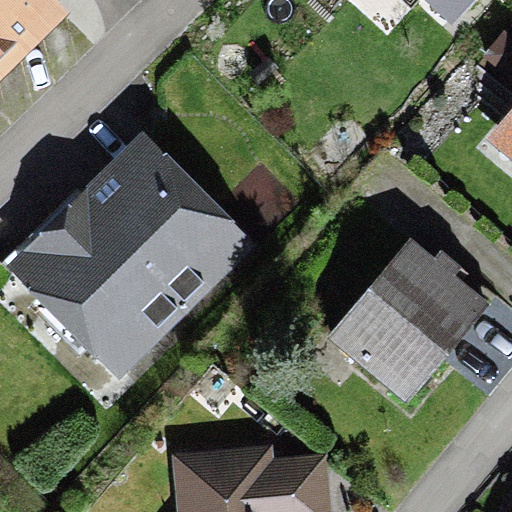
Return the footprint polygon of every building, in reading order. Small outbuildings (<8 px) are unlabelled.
[(54,0),(0,0),(0,85),(70,16),(54,0)] [(483,0),(415,0),(453,34),(483,0)] [(483,60),(509,80),(511,77),(511,43),(502,36),(483,60)] [(511,117),(488,148),(511,166),(511,117)] [(258,239),(141,124),(4,262),(35,293),(27,301),(33,307),(17,324),(59,365),(83,341),(120,378),(258,239)] [(433,250),(410,231),(326,331),(407,399),(491,299),(462,274),(469,266),(440,242),(433,250)] [(175,449),(178,511),(332,511),(328,449),(274,452),(272,441),(175,449)]
